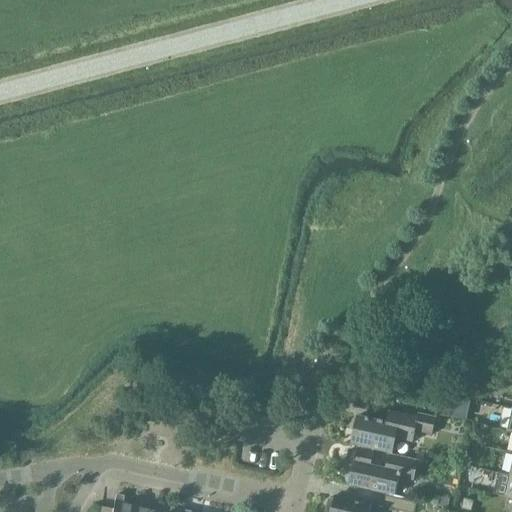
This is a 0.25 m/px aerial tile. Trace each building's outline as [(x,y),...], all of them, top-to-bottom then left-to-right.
[(350,446),(392,455),(396,439),(413,443),(415,432),(432,436),(437,418),(419,414),(418,418),(389,412),(387,423),(357,417),(350,446)] [(394,456),(391,472),(375,468),(379,452),(359,448),(355,463),(360,465),(358,471),(353,470),(349,471),(345,476),(347,483),(350,485),(350,486),(394,497),(398,477),(413,481),(417,461),(394,456)] [(98,511),(134,511),(136,506),(122,503),(123,498),(115,496),(112,510),(100,507),(98,511)] [(383,508),(399,511),(406,511),(409,502),(386,497),(383,508)] [(369,511),(371,506),(335,498),(334,501),(328,499),(325,511),(369,511)] [(461,510),(470,511),(471,511),(474,502),(464,499),(461,510)]
